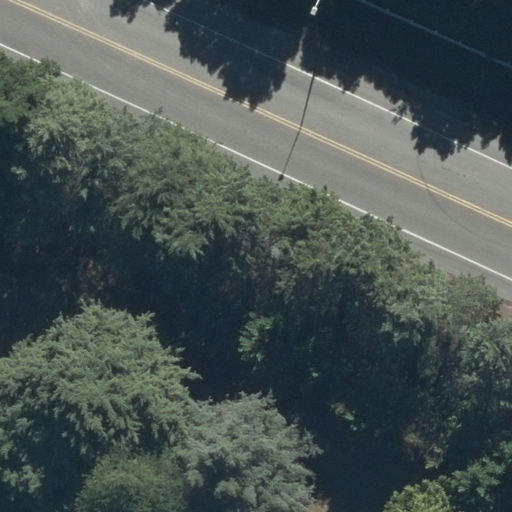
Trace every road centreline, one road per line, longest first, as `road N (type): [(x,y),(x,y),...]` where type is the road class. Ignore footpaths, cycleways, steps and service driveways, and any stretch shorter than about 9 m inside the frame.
road 1 (tertiary): [(6,0),(511,228)]
road 2 (unknown): [(230,102),(161,0)]
